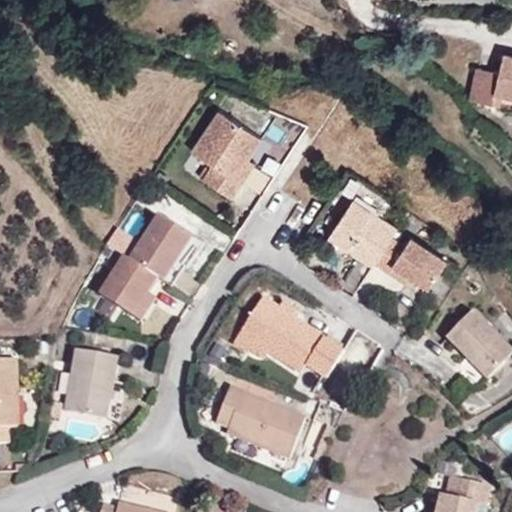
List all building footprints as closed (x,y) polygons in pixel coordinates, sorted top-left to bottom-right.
[(511,42),(497,39),(493,54),(475,50),(467,84),(489,90),(494,79),(496,70),(511,73),(511,42)] [(235,153),(247,133),(199,103),(175,144),(200,160),(191,175),(222,193),(231,179),(222,174),(235,153)] [(231,179),(245,158),(235,153),(222,174),(231,179)] [(384,228),(389,221),(337,192),(312,232),(362,262),(365,257),(384,228)] [(165,255),(177,233),(147,213),(120,256),(145,272),(152,277),(165,255)] [(421,282),(439,251),(401,228),(396,236),(384,228),(365,257),(376,264),(380,256),(406,273),(421,282)] [(135,288),(145,272),(120,256),(111,250),(88,289),(121,311),(135,288)] [(163,284),(176,263),(165,255),(152,277),(163,284)] [(406,273),(380,256),(376,264),(402,280),(406,273)] [(270,297),(254,287),(233,326),(272,350),(295,364),(298,360),(318,371),(336,340),(270,297)] [(132,317),(147,295),(135,288),(121,311),(132,317)] [(289,300),(275,290),(270,297),(285,307),(289,300)] [(504,349),(466,301),(436,328),(454,350),(475,375),(504,349)] [(272,350),(233,326),(225,342),(262,365),(272,350)] [(109,409),(114,348),(72,346),(67,407),(109,409)] [(475,375),(454,350),(442,360),(465,384),(475,375)] [(0,442),(18,443),(17,359),(0,359),(0,442)] [(290,456),(305,415),(229,387),(216,423),(228,427),(226,433),(290,456)] [(316,448),(327,424),(320,420),(309,444),(316,448)] [(470,511),(473,501),(483,504),(488,481),(447,472),(443,488),(437,488),(433,503),(431,511),(470,511)] [(166,511),(167,510),(113,496),(111,503),(94,500),(90,511),(166,511)] [(431,511),(433,503),(423,501),(420,511),(431,511)] [(486,511),(488,505),(483,504),(473,501),(470,511),(486,511)]
